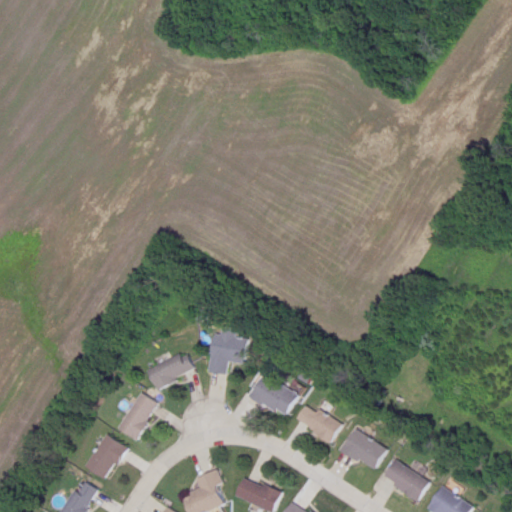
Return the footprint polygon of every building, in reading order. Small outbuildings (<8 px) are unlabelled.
[(211,373),(227,375),(229,361),(245,363),(248,340),(236,338),(237,329),(217,326),(211,373)] [(158,390),(196,371),(186,352),(149,371),(158,390)] [(250,399),(287,417),(299,394),(263,375),(250,399)] [(119,429),(138,441),(160,405),(141,393),(119,429)] [(330,443),(342,426),(308,404),(297,420),(330,443)] [(374,471),(388,450),(354,429),(341,450),(374,471)] [(106,480),(128,450),(107,435),(86,466),(106,480)] [(417,502),(430,484),(396,459),(384,477),(417,502)] [(185,497),(191,511),(208,511),(226,505),(219,488),(225,486),(218,470),(198,479),(202,490),(185,497)] [(62,511),(86,511),(99,491),(81,480),(62,511)] [(471,511),(474,507),(443,486),(429,507),(436,511),(471,511)]
